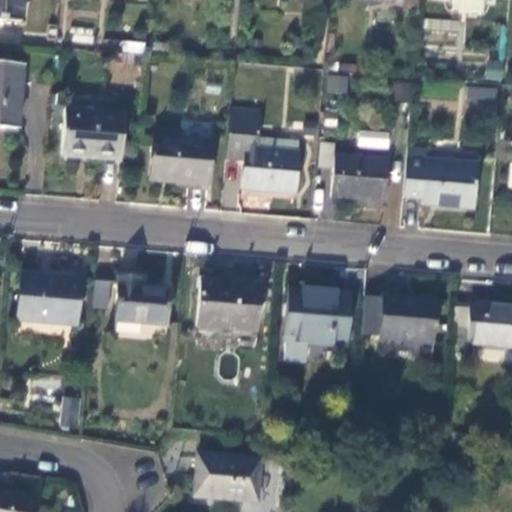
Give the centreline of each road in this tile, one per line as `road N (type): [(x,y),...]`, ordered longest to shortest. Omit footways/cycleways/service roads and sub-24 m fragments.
road 1 (residential): [(0,216),(511,257)]
road 2 (residential): [(108,511),(110,499),(94,471),(0,448)]
